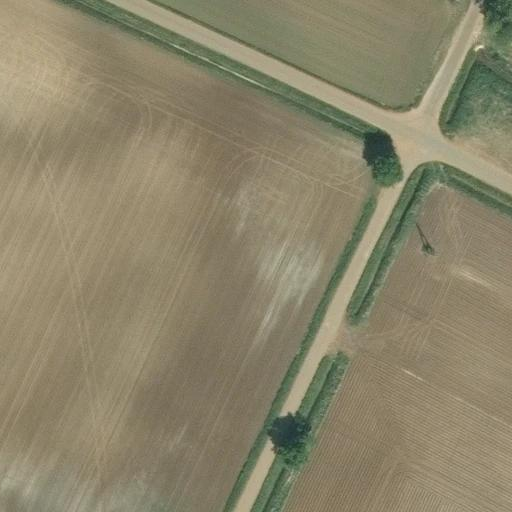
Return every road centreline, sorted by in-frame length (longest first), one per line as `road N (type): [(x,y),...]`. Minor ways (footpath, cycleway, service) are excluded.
road 1 (residential): [(239,511),(414,134)]
road 2 (residential): [(414,134),(121,0)]
road 3 (residential): [(414,134),(478,0)]
